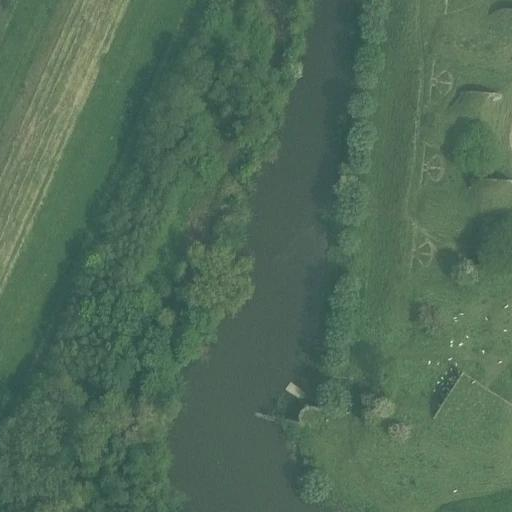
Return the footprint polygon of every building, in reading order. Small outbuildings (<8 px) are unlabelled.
[(445,0),(445,14),(448,14),(448,0),(454,0),(459,6),(461,7),(464,7),(466,5),(468,2),(468,0),(445,0)] [(435,62),(432,62),(427,104),(430,104),(432,87),(434,87),(435,87),(441,97),(443,98),(446,98),(448,96),(450,93),(452,90),(453,86),(453,82),(453,79),(452,75),(451,73),(450,71),(448,70),(446,70),(437,79),(435,78),(433,78),(435,62)] [(480,96),(479,108),(487,109),(489,97),(489,95),(480,94),(480,96)] [(425,147),(422,147),(419,189),(422,190),(423,172),(425,172),(426,172),(433,182),(435,182),(438,182),(440,180),(442,177),(443,174),(444,171),(444,166),(444,163),(442,160),(442,158),(440,156),(439,155),(437,155),(428,164),(426,163),(424,163),(425,147)] [(498,185),(497,196),(505,197),(507,186),(507,184),(498,183),(498,185)] [(416,235),(413,234),(408,276),(411,276),(413,259),(415,259),(416,259),(423,269),(425,270),(427,270),(430,268),(432,265),(433,262),(434,258),(434,254),(434,251),(433,247),(432,246),(431,244),(430,243),(428,242),(418,251),(416,250),(414,250),(416,235)] [(489,271),(487,282),(495,283),(497,272),(497,270),(489,269),(489,271)] [(349,415),(349,417),(464,430),(474,437),(498,401),(497,400),(488,394),(463,377),(439,414),(461,428),(349,415)] [(301,418),(301,420),(302,423),(303,424),(304,426),(343,437),(349,417),(349,415),(347,415),(347,417),(327,414),(311,412),(309,412),(307,412),(305,413),(303,414),(302,416),(301,418)] [(256,416),(294,430),(304,431),(304,426),(303,424),(297,424),(257,413),(256,416)]
